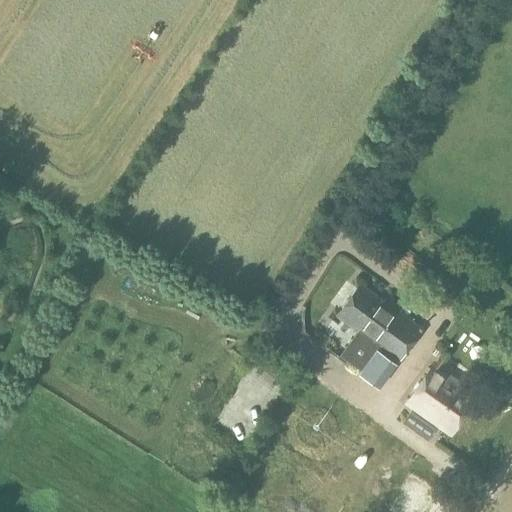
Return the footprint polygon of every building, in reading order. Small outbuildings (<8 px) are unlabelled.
[(378,201),(363,225),(382,237),(397,212),(378,201)] [(470,270),(453,296),(465,303),(472,293),(472,299),(477,302),(484,301),(489,295),(488,289),(482,284),(477,285),(481,278),(470,270)] [(380,389),(420,331),(362,285),(338,317),(375,346),(354,371),(380,389)] [(450,430),(472,401),(434,373),(412,403),(450,430)] [(334,511),(344,511),(395,437),(317,385),(269,458),(258,451),(253,458),(334,511)]
